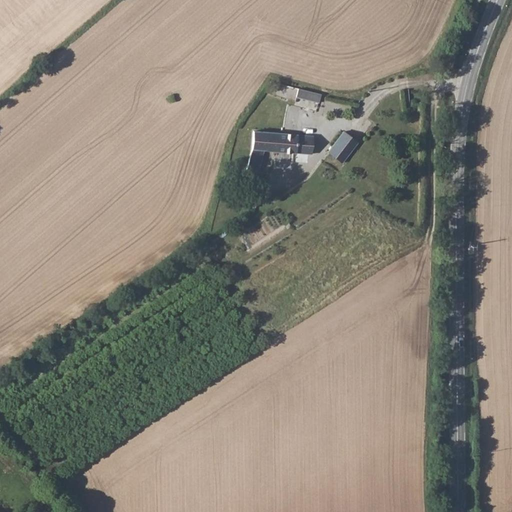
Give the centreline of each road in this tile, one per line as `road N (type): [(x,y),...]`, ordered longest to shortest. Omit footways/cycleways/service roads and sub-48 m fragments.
road 1 (secondary): [(496,0),(469,70),(458,135),(458,511)]
road 2 (track): [(426,83),(429,246)]
